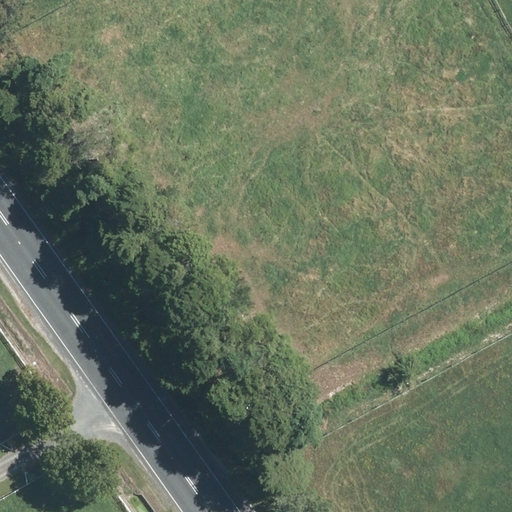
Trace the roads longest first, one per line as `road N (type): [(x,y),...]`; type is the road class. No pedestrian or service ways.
road 1 (secondary): [(0,212),(211,511)]
road 2 (unknown): [(130,397),(0,473)]
